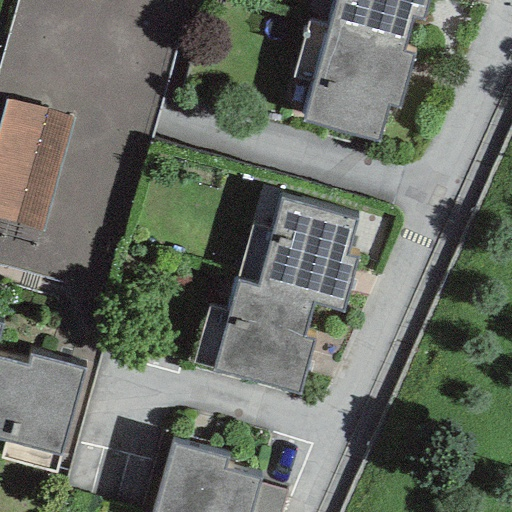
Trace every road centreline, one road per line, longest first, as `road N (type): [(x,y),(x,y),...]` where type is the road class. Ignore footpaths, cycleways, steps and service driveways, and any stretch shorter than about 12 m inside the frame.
road 1 (residential): [(511,47),(306,511)]
road 2 (unknown): [(168,113),(441,207)]
